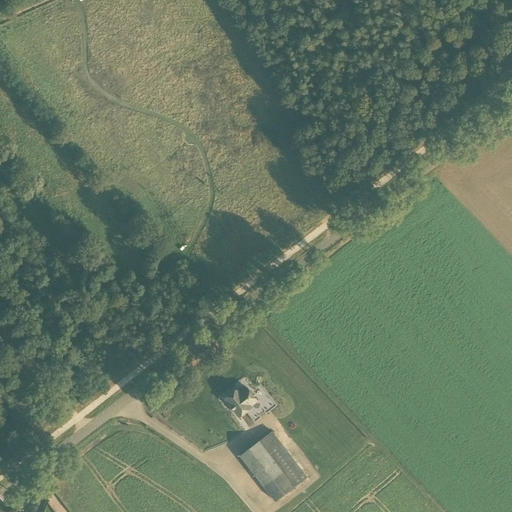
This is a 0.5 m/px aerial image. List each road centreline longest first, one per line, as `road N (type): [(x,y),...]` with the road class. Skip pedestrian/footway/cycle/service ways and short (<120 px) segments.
road 1 (tertiary): [(0,495),(511,100)]
road 2 (track): [(78,434),(0,336)]
